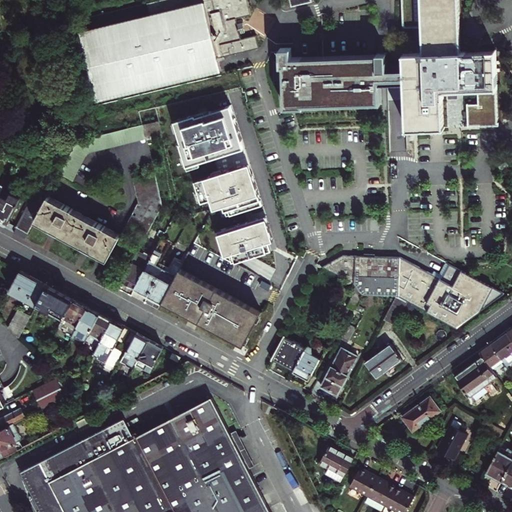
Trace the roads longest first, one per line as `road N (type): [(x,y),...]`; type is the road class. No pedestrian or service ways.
road 1 (residential): [(181,339),(0,242)]
road 2 (residential): [(511,312),(349,430)]
road 3 (residential): [(181,339),(349,430)]
